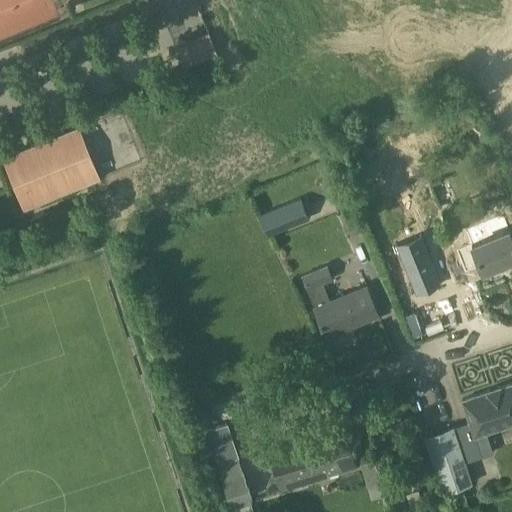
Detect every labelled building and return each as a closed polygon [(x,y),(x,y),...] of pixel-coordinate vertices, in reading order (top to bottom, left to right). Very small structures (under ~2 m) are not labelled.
[(217,53),(208,32),(177,45),(185,65),(217,53)] [(26,204),(30,202),(36,199),(95,175),(77,130),(34,148),(33,147),(32,147),(25,150),(26,152),(8,159),(26,204)] [(358,176),(349,179),(358,202),(367,198),(358,176)] [(267,235),(310,218),(301,196),(258,214),(267,235)] [(441,252),(454,282),(473,275),(473,274),(482,270),(482,272),(511,259),(511,238),(509,230),(472,245),(473,248),(464,252),(461,244),(441,252)] [(397,246),(415,292),(440,283),(421,236),(397,246)] [(313,306),(326,337),(326,338),(344,330),(343,327),(378,313),(366,285),(330,299),(323,282),(333,278),(327,263),(301,274),(313,306)] [(463,463),(464,462),(482,457),(474,435),(511,422),(511,382),(500,387),(500,385),(486,390),(486,391),(462,399),(469,422),(453,427),(452,425),(424,434),(442,491),(446,490),(452,511),(460,511),(469,509),(461,485),(469,482),(463,463)] [(281,489),(356,466),(342,418),(267,441),(281,489)] [(374,459),(390,508),(405,502),(390,454),(374,459)] [(233,506),(252,500),(239,461),(220,467),(233,506)]
